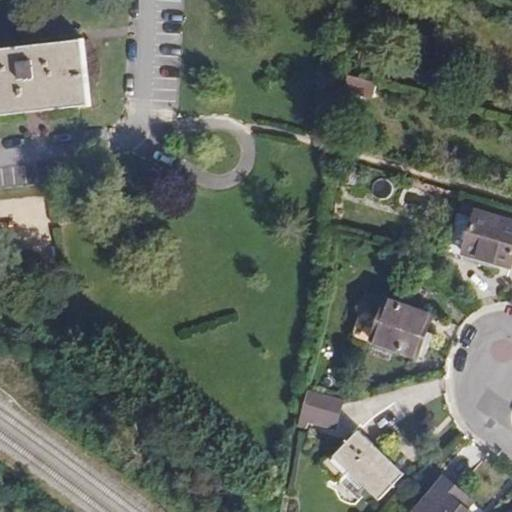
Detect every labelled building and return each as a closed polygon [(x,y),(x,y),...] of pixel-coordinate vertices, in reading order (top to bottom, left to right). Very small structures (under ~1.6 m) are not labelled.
[(0,50),(0,116),(89,106),(82,41),(0,50)] [(511,220),(476,210),(463,253),(510,267),(511,261),(511,220)] [(387,299),(366,355),(386,362),(391,349),(417,359),(432,316),(387,299)] [(338,427),(345,397),(308,388),(301,418),(338,427)] [(404,474),(359,431),(329,462),(327,464),(341,477),(348,471),(368,490),(379,500),(404,474)] [(341,477),(327,464),(322,468),(337,482),(341,477)] [(368,490),(348,471),(341,477),(337,482),(349,493),(358,501),(368,490)] [(444,477),(413,511),(469,511),(468,511),(474,503),(444,477)]
